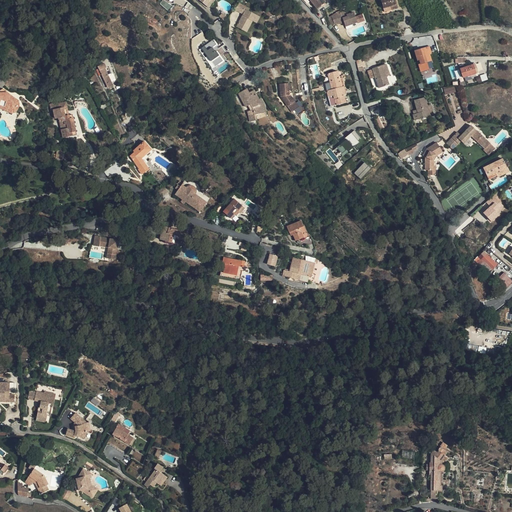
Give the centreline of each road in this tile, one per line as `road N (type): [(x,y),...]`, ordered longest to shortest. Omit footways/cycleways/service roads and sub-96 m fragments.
road 1 (residential): [(0,295),(63,282),(115,294),(198,330),(287,343),(471,309)]
road 2 (residential): [(471,309),(438,201),(385,149),(344,48)]
road 3 (residential): [(344,48),(460,27),(511,34)]
road 4 (residential): [(0,163),(135,189),(148,207)]
road 5 (residential): [(148,207),(129,218),(25,237),(0,253)]
